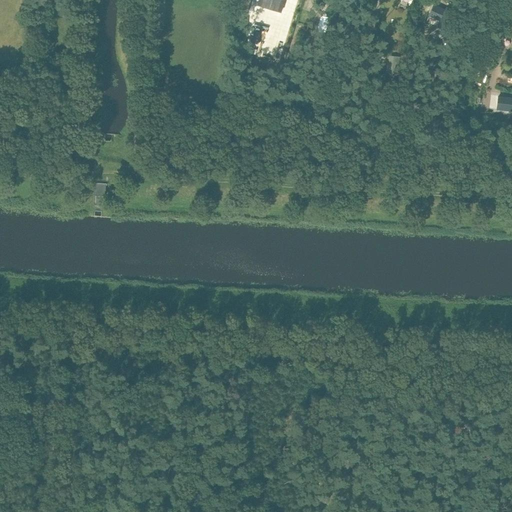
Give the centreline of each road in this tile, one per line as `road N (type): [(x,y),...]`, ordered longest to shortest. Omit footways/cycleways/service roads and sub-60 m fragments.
road 1 (track): [(511,194),(125,169)]
road 2 (track): [(91,140),(98,0)]
